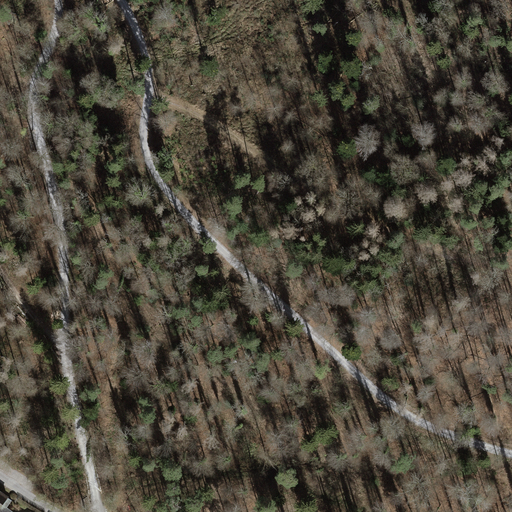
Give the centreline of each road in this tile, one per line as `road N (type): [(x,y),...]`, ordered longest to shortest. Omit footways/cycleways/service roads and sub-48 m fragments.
road 1 (track): [(511,452),(398,409),(179,205),(145,154),(147,66),(122,0)]
road 2 (track): [(58,0),(57,29),(35,81),(34,120),(61,231),(69,375),(96,511)]
road 3 (track): [(511,270),(400,240),(148,88)]
